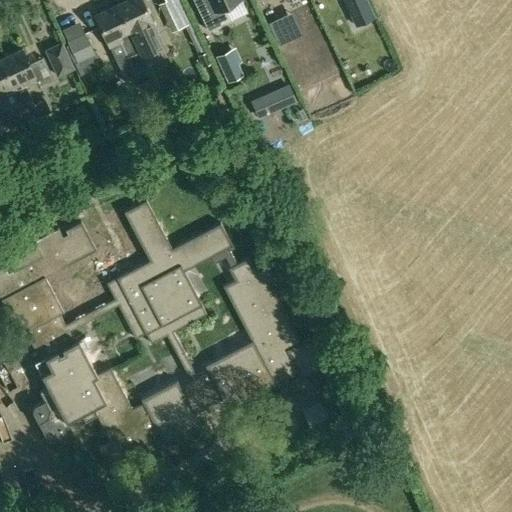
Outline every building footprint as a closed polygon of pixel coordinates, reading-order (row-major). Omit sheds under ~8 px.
[(141,0),(127,0),(117,5),(140,56),(145,66),(146,68),(149,67),(143,55),(149,52),(156,48),(163,45),(154,26),(141,0)] [(204,0),(195,5),(207,30),(231,19),(224,6),(236,0),(204,0)] [(365,0),(343,0),(356,25),(374,17),(365,0)] [(442,0),(422,9),(440,47),(463,37),(451,12),(462,7),(458,0),(442,0)] [(465,0),(466,1),(467,0),(478,0),(488,21),(511,10),(506,0),(465,0)] [(117,5),(94,16),(109,47),(122,41),(126,51),(125,52),(129,61),(133,71),(135,73),(146,68),(145,66),(140,56),(117,5)] [(397,10),(385,16),(395,38),(406,33),(417,58),(440,47),(422,9),(401,19),(397,10)] [(279,17),(267,23),(278,45),(290,40),(279,17)] [(95,54),(84,32),(67,41),(77,63),(95,54)] [(47,49),(59,76),(76,68),(64,41),(47,49)] [(237,62),(230,48),(216,55),(228,81),(243,74),(237,62)] [(21,50),(0,60),(0,62),(18,102),(27,120),(47,111),(41,99),(33,103),(25,86),(36,81),(21,50)] [(0,62),(0,110),(7,107),(18,102),(0,62)] [(149,79),(135,86),(139,95),(154,89),(149,79)] [(27,120),(18,102),(7,107),(11,116),(7,118),(11,127),(27,120)] [(474,112),(451,122),(469,160),(490,150),(494,159),(506,153),(496,132),(485,137),(474,112)] [(451,122),(428,133),(440,158),(429,163),(439,185),(451,179),(447,170),(469,160),(451,122)] [(312,126),(290,136),(296,148),(304,144),(314,165),(352,148),(342,125),(317,137),(312,126)] [(352,148),(314,165),(324,187),(316,191),(321,203),(343,193),(338,182),(363,170),(352,148)] [(497,215),(467,228),(478,251),(511,235),(511,213),(511,210),(511,209),(511,194),(492,204),(497,215)] [(350,196),(328,206),(334,219),(343,214),(352,236),(391,218),(380,195),(355,207),(350,196)] [(391,218),(352,236),(362,257),(354,261),(359,273),(381,263),(376,252),(401,241),(391,218)] [(511,235),(478,251),(478,252),(483,250),(493,272),(511,262),(511,235)] [(379,271),(358,281),(363,293),(372,289),(382,310),(424,291),(414,268),(384,282),(379,271)] [(424,291),(382,310),(392,332),(383,336),(389,348),(410,338),(405,327),(431,315),(420,294),(425,292),(424,291)] [(417,341),(396,351),(401,364),(410,360),(420,381),(458,363),(447,340),(422,352),(417,341)] [(458,363),(420,381),(430,402),(421,406),(427,418),(449,408),(444,397),(469,386),(458,363)] [(302,415),(310,430),(329,420),(321,404),(302,415)] [(447,416),(425,426),(431,438),(439,434),(449,455),(492,436),(491,435),(487,437),(477,415),(452,427),(447,416)] [(492,436),(449,455),(459,477),(451,481),(456,493),(478,483),(473,472),(502,458),(492,436)] [(485,486),(463,496),(469,509),(478,505),(480,511),(511,511),(511,486),(490,497),(485,486)]
